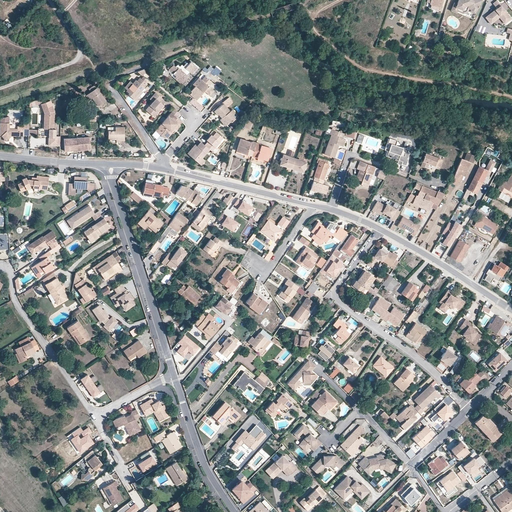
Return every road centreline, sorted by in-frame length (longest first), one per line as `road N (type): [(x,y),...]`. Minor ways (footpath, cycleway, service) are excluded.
road 1 (residential): [(470,410),(422,362),(337,300),(338,285),(380,229)]
road 2 (residential): [(108,163),(174,375)]
road 3 (residential): [(163,161),(105,80),(181,53)]
road 4 (residential): [(94,417),(18,307),(8,264)]
road 5 (tertiary): [(380,229),(511,309)]
road 6 (tertiary): [(163,169),(311,205)]
road 7 (track): [(0,88),(80,59),(50,0)]
road 8 (residential): [(174,375),(205,469),(234,511)]
road 9 (residential): [(511,461),(448,511),(411,465)]
